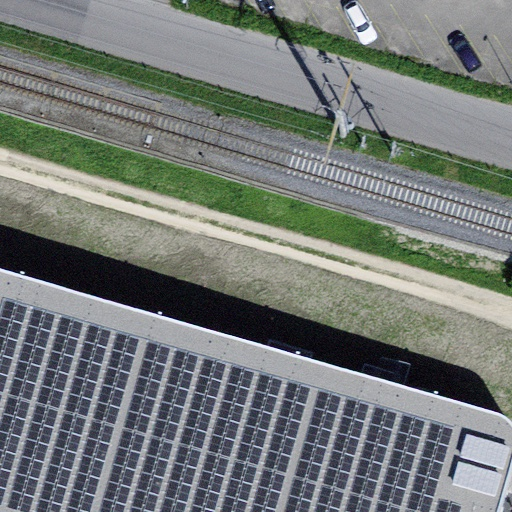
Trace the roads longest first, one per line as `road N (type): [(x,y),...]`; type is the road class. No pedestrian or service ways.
road 1 (track): [(0,168),(511,313)]
road 2 (residential): [(511,136),(33,0)]
